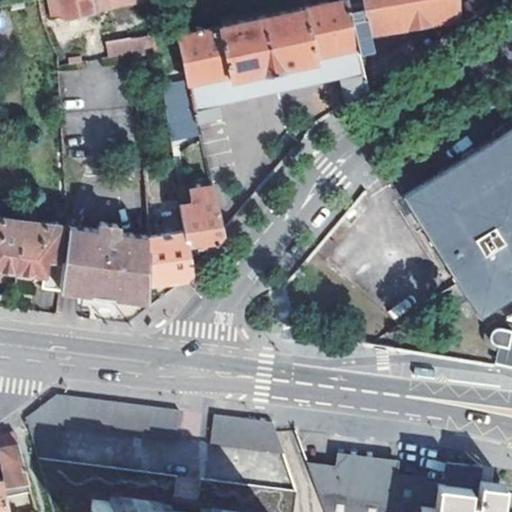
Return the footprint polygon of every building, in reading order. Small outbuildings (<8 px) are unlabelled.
[(48,0),(52,18),(139,0),(48,0)] [(361,0),(363,10),(347,13),(350,23),(364,20),(367,37),(458,20),(458,9),(457,0),(361,0)] [(193,33),(176,35),(179,47),(197,123),(218,119),(215,104),(210,81),(227,77),(229,82),(315,64),(314,59),(334,55),(339,79),(345,106),(366,92),(357,56),(350,23),(347,13),(345,1),(200,31),(200,28),(193,29),(193,33)] [(467,3),(458,9),(458,20),(459,29),(480,15),(475,7),(472,10),(467,3)] [(367,37),(364,20),(350,23),(357,56),(369,53),(367,37)] [(152,35),(155,52),(179,47),(176,35),(175,31),(152,35)] [(129,48),(130,57),(155,52),(152,35),(128,40),(129,48)] [(229,82),(227,77),(210,81),(215,104),(339,79),(334,55),(314,59),(315,64),(229,82)] [(183,80),(159,85),(172,141),(195,135),(183,80)] [(511,126),(402,196),(481,319),(511,299),(511,126)] [(195,192),(198,206),(216,202),(212,189),(195,192)] [(223,234),(216,202),(198,206),(181,209),(186,234),(190,253),(193,251),(196,249),(213,247),(223,234)] [(0,270),(16,272),(22,220),(22,210),(15,210),(14,219),(0,217),(0,270)] [(22,220),(16,272),(42,275),(40,288),(60,290),(66,225),(22,220)] [(96,229),(117,233),(114,225),(97,223),(96,229)] [(146,237),(117,233),(96,229),(66,225),(60,290),(98,295),(99,299),(112,296),(150,301),(149,284),(146,239),(146,237)] [(146,239),(149,284),(185,280),(194,270),(190,253),(186,234),(146,239)] [(511,313),(505,318),(511,320),(511,325),(510,325),(509,325),(507,325),(505,325),(503,326),(501,327),(500,329),(499,330),(498,332),(498,333),(498,335),(498,337),(498,339),(499,340),(500,342),(502,343),(504,344),(505,344),(507,345),(504,355),(511,356),(511,313)] [(432,375),(433,367),(414,365),(413,372),(432,375)] [(61,430),(63,426),(176,440),(179,410),(110,401),(58,395),(25,417),(37,459),(61,460),(61,430)] [(287,454),(278,433),(272,422),(214,414),(211,445),(287,454)] [(0,511),(37,511),(15,430),(0,436),(0,441),(7,479),(0,481),(0,511)] [(311,470),(427,483),(427,478),(399,474),(400,462),(371,458),(362,457),(341,455),(339,468),(309,464),(311,470)] [(123,498),(177,505),(180,475),(61,460),(57,490),(123,498)] [(311,470),(326,511),(502,511),(504,503),(505,493),(482,491),(485,469),(448,465),(446,484),(440,483),(440,484),(427,483),(311,470)] [(201,508),(234,511),(296,511),(299,490),(205,479),(201,508)] [(234,511),(201,508),(193,507),(183,506),(177,505),(123,498),(122,503),(98,500),(96,511),(234,511)]
